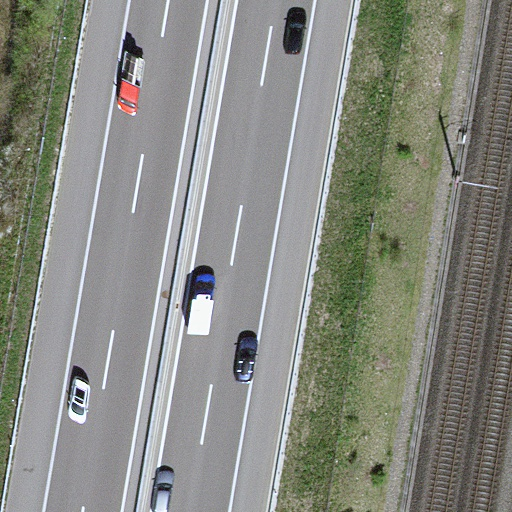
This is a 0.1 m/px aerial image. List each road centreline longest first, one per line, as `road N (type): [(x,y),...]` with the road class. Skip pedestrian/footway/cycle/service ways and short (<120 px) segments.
road 1 (motorway): [(168,0),(82,511)]
road 2 (motorway): [(190,511),(275,0)]
